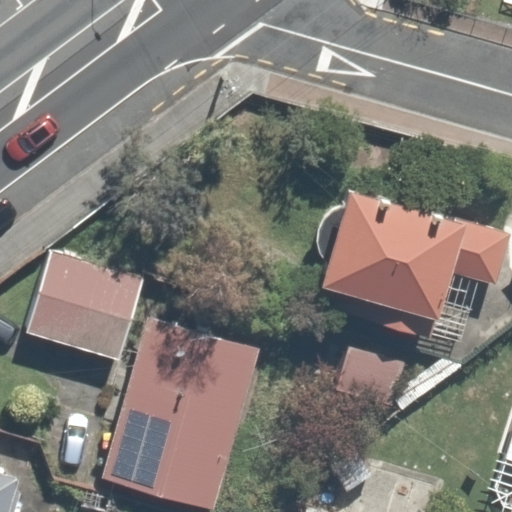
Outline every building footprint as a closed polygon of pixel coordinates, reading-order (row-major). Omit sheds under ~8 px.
[(511,235),(350,190),(323,288),(439,321),(452,272),(497,284),(511,235)] [(150,265),(41,238),(19,326),(127,354),(150,265)] [(214,511),(264,330),(151,299),(102,480),(214,511)] [(0,443),(0,511),(16,511),(32,452),(0,443)] [(415,511),(422,484),(303,457),(290,511),(415,511)]
